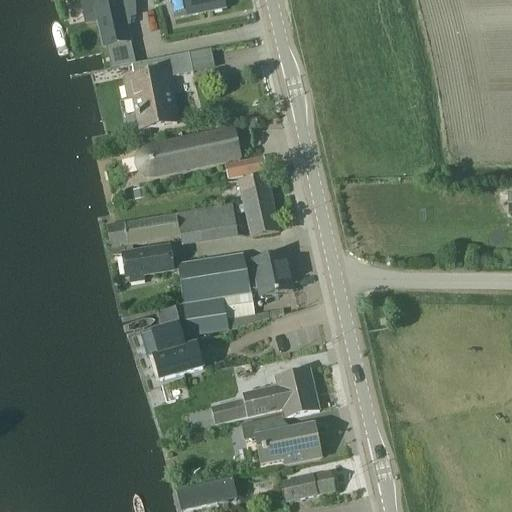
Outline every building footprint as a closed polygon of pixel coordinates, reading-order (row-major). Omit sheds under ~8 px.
[(79,0),(82,12),(85,25),(98,23),(103,48),(106,47),(109,59),(132,54),(130,42),(120,0),(79,0)] [(170,0),(175,20),(225,10),(223,0),(170,0)] [(193,74),(189,54),(132,65),(135,77),(124,79),(128,100),(133,99),(139,131),(178,124),(169,79),(193,74)] [(143,174),(151,176),(157,176),(239,158),(233,131),(150,149),(144,151),(141,153),(139,155),(138,158),(137,161),(138,165),(138,168),(140,171),(143,174)] [(228,167),(225,168),(228,181),(231,180),(266,172),(263,159),(228,167)] [(250,238),(279,232),(267,177),(239,183),(244,206),(239,207),(241,215),(245,214),(250,238)] [(147,187),(135,189),(136,199),(149,197),(147,187)] [(173,216),(124,225),(128,248),(177,240),(173,216)] [(178,266),(172,267),(169,248),(126,255),(125,248),(128,248),(124,225),(108,227),(113,257),(123,255),(128,281),(130,281),(130,285),(145,282),(144,277),(178,272),(179,271),(178,266)] [(260,299),(294,292),(286,254),(244,263),(243,255),(178,266),(179,271),(178,272),(183,306),(223,299),(250,295),(249,291),(258,290),(260,299)] [(228,333),(223,299),(183,306),(189,339),(228,333)] [(158,381),(204,369),(197,344),(184,348),(178,325),(152,332),(159,356),(152,358),(158,381)] [(283,417),(282,417),(283,421),(319,412),(309,371),(275,379),(277,388),(242,396),(243,401),(211,409),(212,412),(189,418),(193,432),(282,411),(283,417)] [(285,431),(283,421),(282,417),(242,427),(245,441),(256,439),(261,466),(283,462),(284,467),(321,460),(314,425),(285,431)] [(286,504),(335,493),(331,474),(282,484),(286,504)] [(233,481),(177,495),(180,511),(197,511),(238,502),(233,481)]
